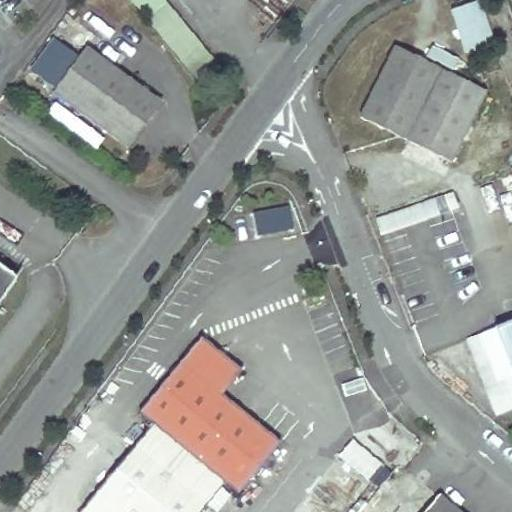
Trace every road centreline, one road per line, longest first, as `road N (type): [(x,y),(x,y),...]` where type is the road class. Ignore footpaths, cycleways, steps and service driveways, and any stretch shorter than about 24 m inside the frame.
road 1 (unclassified): [(0,463),(223,156)]
road 2 (unclassified): [(511,476),(406,387),(331,198)]
road 3 (unclassified): [(331,198),(331,169),(294,59)]
road 4 (unclassified): [(331,198),(295,157),(223,156)]
road 5 (unclassified): [(223,156),(294,59)]
